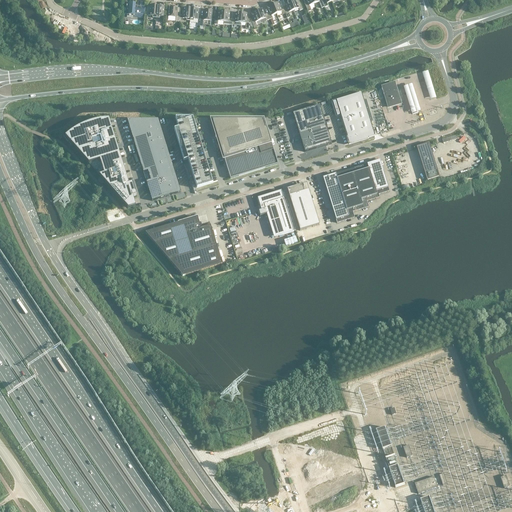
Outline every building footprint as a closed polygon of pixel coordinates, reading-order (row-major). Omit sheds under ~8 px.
[(293,0),(291,0),(290,1),(294,11),(298,9),(299,11),(303,10),(300,4),(299,1),(297,1),(296,0),(293,0)] [(306,0),(307,3),(304,4),(308,12),(311,11),(309,6),(314,4),(312,0),(306,0)] [(312,0),(314,4),(319,2),(320,4),(321,9),(324,7),(323,3),(322,1),(321,0),(312,0)] [(286,6),(283,7),(284,10),(285,13),(286,16),(287,19),(291,17),(289,12),(294,11),(290,1),(286,2),(286,3),(285,4),(286,6)] [(276,3),(272,4),(276,14),(281,12),(282,15),(285,13),(284,10),(283,7),(280,9),(278,3),(276,4),(276,3)] [(134,15),(134,18),(143,18),(143,15),(144,7),(135,7),(135,4),(127,4),(127,9),(126,11),(126,15),(134,15)] [(270,13),(267,14),(269,20),(270,20),(272,19),(271,16),(276,14),(272,4),(269,6),(267,7),(270,13)] [(156,18),(157,6),(149,5),(148,16),(153,16),(152,18),(156,18)] [(157,6),(156,18),(159,18),(160,17),(164,17),(165,7),(157,6)] [(169,7),(168,17),(175,17),(175,21),(180,22),(180,18),(180,15),(180,14),(177,14),(177,8),(169,7)] [(180,15),(180,18),(182,18),(182,19),(186,19),(186,21),(190,21),(191,9),(183,8),(182,15),(180,15)] [(191,9),(190,21),(192,21),(193,21),(193,20),(198,20),(199,9),(192,9),(191,9)] [(260,9),(256,11),(260,21),(261,23),(269,20),(267,14),(264,15),(262,9),(260,10),(260,9)] [(212,10),(204,10),(204,18),(200,18),(200,27),(203,27),(204,20),(211,21),(212,10)] [(215,15),(214,25),(218,25),(223,25),(223,24),(223,22),(224,11),(220,11),(220,12),(218,12),(218,13),(217,13),(217,15),(215,15)] [(223,22),(223,24),(232,25),(232,19),(229,19),(229,13),(228,12),(224,11),(223,22)] [(253,13),(251,14),(255,21),(252,23),(254,29),(257,27),(255,23),(260,21),(256,11),(253,12),(253,13)] [(232,19),(232,25),(235,25),(240,26),(240,23),(241,13),(237,13),(236,13),(235,19),(232,19)] [(241,13),(240,23),(246,24),(245,29),(249,29),(249,23),(246,22),(247,14),(245,14),(245,13),(241,13)] [(298,21),(290,24),(292,30),(300,26),(298,21)] [(428,71),(422,73),(430,100),(436,98),(428,71)] [(394,83),(382,87),(388,107),(400,104),(394,83)] [(412,85),(404,88),(412,115),(421,112),(412,85)] [(336,101),(331,102),(336,117),(341,116),(349,144),(374,137),(374,136),(361,93),(336,101)] [(320,105),(293,114),(304,152),(331,144),(320,105)] [(179,130),(174,132),(184,161),(188,160),(197,188),(212,183),(192,119),(175,119),(177,124),(179,130)] [(70,133),(65,137),(78,151),(88,163),(100,159),(104,174),(99,176),(128,209),(135,206),(132,197),(136,196),(132,183),(128,184),(123,168),(115,140),(109,120),(103,120),(97,121),(91,122),(85,124),(80,127),(74,130),(70,133)] [(158,120),(127,120),(152,201),(180,192),(158,120)] [(227,120),(212,120),(217,137),(215,137),(220,137),(222,143),(220,144),(221,148),(223,148),(224,151),(222,152),(224,160),(230,179),(278,164),(267,129),(267,128),(265,128),(262,120),(242,120),(227,120)] [(430,144),(417,147),(427,181),(440,177),(430,144)] [(336,174),(323,178),(337,223),(354,218),(352,212),(368,207),(366,201),(379,198),(378,195),(389,191),(379,161),(367,165),(368,169),(357,172),(342,177),(337,178),(336,174)] [(302,185),(287,189),(300,231),(319,225),(308,190),(304,192),(302,185)] [(281,191),(257,199),(259,206),(261,210),(258,211),(260,216),(271,213),(279,237),(294,232),(281,191)] [(195,218),(145,233),(182,277),(222,265),(210,224),(198,227),(195,218)] [(288,239),(289,245),(298,243),(297,237),(288,239)] [(376,431),(383,450),(392,447),(386,427),(376,431)] [(403,448),(407,458),(413,456),(409,446),(403,448)] [(389,469),(396,488),(405,485),(398,465),(389,469)] [(440,476),(443,486),(448,484),(444,474),(440,476)] [(501,478),(504,489),(510,487),(506,476),(501,478)] [(415,484),(418,494),(438,488),(434,477),(415,484)] [(334,499),(330,488),(294,501),(297,511),(300,511),(316,511),(334,506),(332,500),(334,499)] [(366,495),(364,488),(341,496),(343,503),(366,495)] [(420,500),(424,511),(434,511),(430,497),(420,500)]
